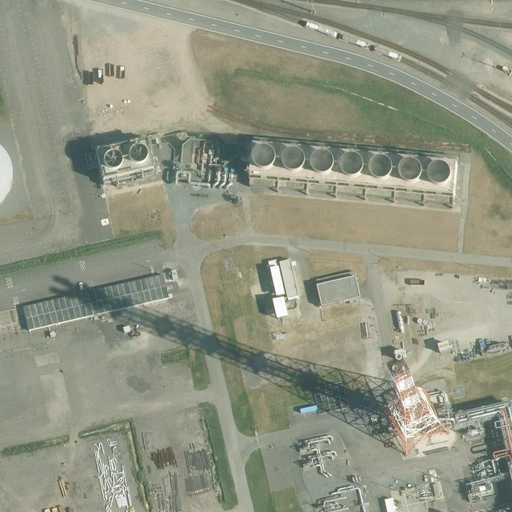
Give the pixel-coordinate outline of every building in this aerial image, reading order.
[(454,207),(459,157),(257,138),(251,189),(454,207)] [(145,144),(95,155),(103,188),(153,177),(145,144)] [(0,206),(6,200),(11,189),(12,177),(9,165),(3,155),(0,152),(0,206)] [(207,187),(207,181),(189,179),(188,185),(207,187)] [(278,300),(286,298),(278,262),(269,264),(278,300)] [(291,263),(280,266),(289,302),(300,300),(291,263)] [(355,274),(317,283),(318,288),(318,289),(323,310),(362,301),(357,280),(356,280),(355,274)] [(290,319),(285,302),(274,304),(278,322),(290,319)] [(27,327),(39,325),(36,306),(25,308),(27,327)] [(30,330),(31,336),(41,334),(39,328),(30,330)] [(439,345),(439,353),(449,353),(448,345),(439,345)] [(409,379),(408,399),(390,409),(389,409),(384,412),(385,414),(401,443),(404,456),(405,456),(439,438),(447,436),(447,434),(436,413),(435,411),(431,404),(433,385),(427,375),(419,380),(409,379)] [(511,511),(511,405),(459,417),(460,419),(444,423),(447,430),(501,418),(502,418),(503,418),(503,419),(499,420),(507,454),(495,457),(494,458),(494,459),(494,460),(494,462),(495,463),(496,464),(497,464),(509,461),(511,474),(511,475),(491,481),(491,482),(469,487),(469,490),(467,490),(469,503),(472,503),(472,499),(494,494),(492,485),(511,480),(511,508),(505,510),(505,511),(511,511)] [(394,511),(392,500),(383,502),(385,511),(394,511)]
